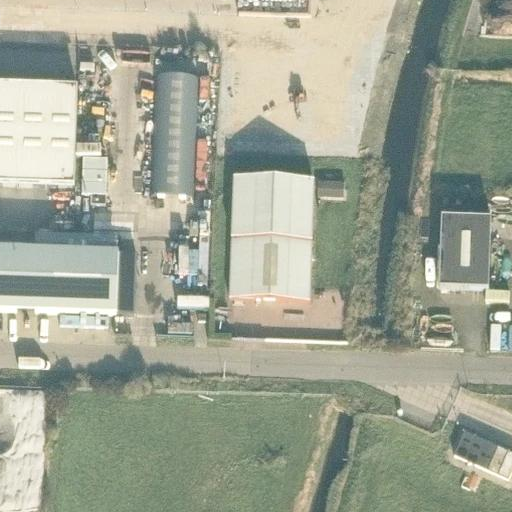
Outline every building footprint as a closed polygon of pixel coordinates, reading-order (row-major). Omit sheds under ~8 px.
[(160,78),(156,198),(196,200),(200,79),(160,78)] [(77,93),(0,90),(0,189),(74,191),(77,93)] [(233,182),(229,302),(309,305),(313,185),(233,182)] [(343,203),(343,186),(318,186),(317,202),(343,203)] [(490,223),(440,221),(438,292),(488,294),(490,223)] [(0,253),(0,315),(117,319),(119,257),(0,253)] [(198,317),(198,325),(206,325),(206,317),(198,317)] [(507,484),(511,473),(511,457),(464,436),(453,460),(507,484)]
